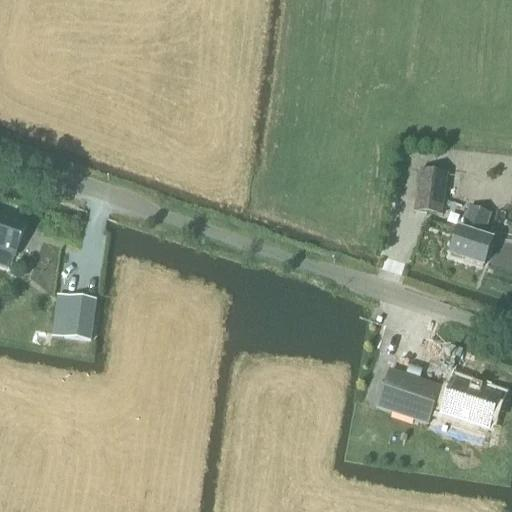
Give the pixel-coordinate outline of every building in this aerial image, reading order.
[(420,174),(415,214),(442,218),(448,178),(424,175),(420,174)] [(484,240),(491,216),(470,209),(462,232),(459,231),(450,258),(483,269),(492,242),(484,240)] [(0,218),(0,266),(11,271),(26,228),(0,218)] [(69,299),(64,341),(91,344),(96,302),(69,299)] [(390,373),(378,411),(428,428),(433,411),(439,394),(440,390),(390,373)] [(439,394),(433,411),(443,415),(442,417),(488,433),(499,399),(482,393),(482,390),(481,390),(480,392),(472,390),(473,387),(472,387),(471,389),(454,383),(449,397),(439,394)]
